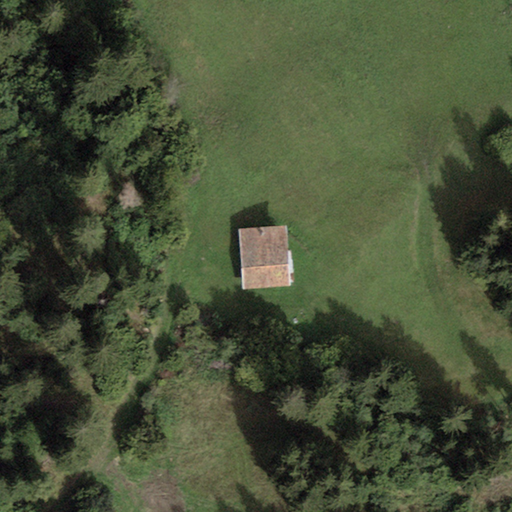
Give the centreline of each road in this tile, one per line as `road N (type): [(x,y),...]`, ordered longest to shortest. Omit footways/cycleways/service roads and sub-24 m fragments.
road 1 (track): [(47,511),(104,462),(186,495),(314,511)]
road 2 (track): [(327,511),(511,484)]
